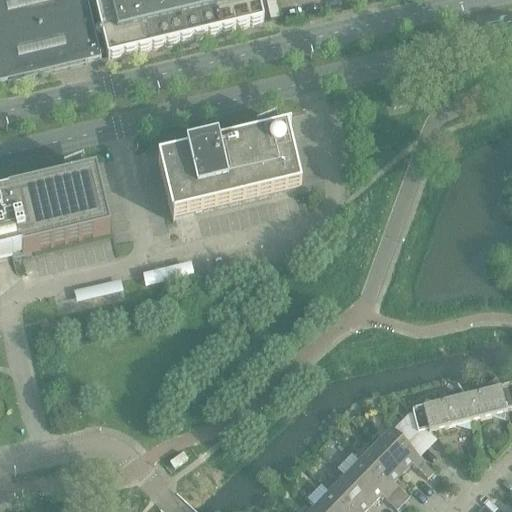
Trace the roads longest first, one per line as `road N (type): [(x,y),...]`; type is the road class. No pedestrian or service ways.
road 1 (tertiary): [(478,0),(0,113)]
road 2 (residential): [(307,83),(339,206),(311,223),(147,264)]
road 3 (residential): [(147,264),(30,293),(5,312),(42,457)]
road 4 (tertiary): [(307,83),(511,34)]
road 5 (tertiary): [(117,128),(307,83)]
road 6 (residential): [(42,457),(95,446),(119,455),(178,511)]
road 7 (residential): [(117,128),(147,264)]
road 8 (tertiary): [(0,156),(117,128)]
